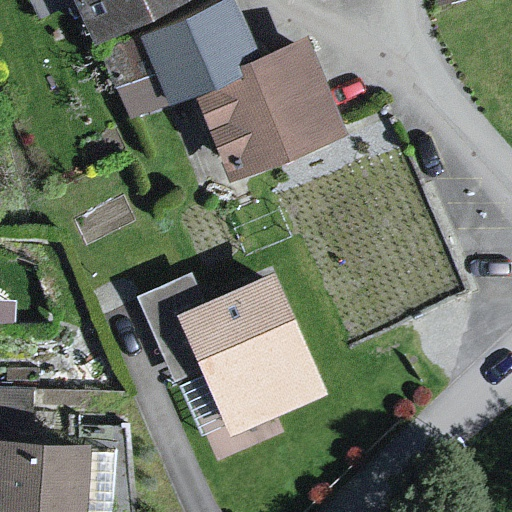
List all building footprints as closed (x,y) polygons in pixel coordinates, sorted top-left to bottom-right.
[(197,0),(53,0),(78,51),(200,6),(197,0)] [(224,0),(217,0),(200,6),(100,51),(122,122),(156,107),(188,97),(230,79),(227,71),(249,64),(224,0)] [(430,0),(433,10),(480,0),(430,0)] [(511,0),(505,0),(458,50),(511,101),(511,0)] [(337,140),(300,46),(249,64),(227,71),(230,79),(188,97),(221,187),(337,140)] [(270,270),(166,320),(222,443),(331,398),(270,270)] [(73,511),(79,452),(0,443),(0,511),(73,511)]
